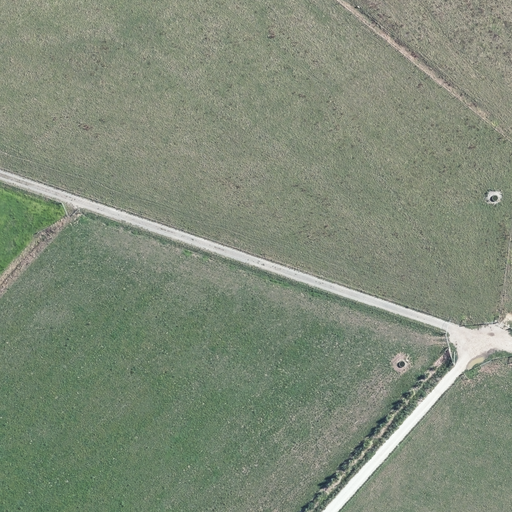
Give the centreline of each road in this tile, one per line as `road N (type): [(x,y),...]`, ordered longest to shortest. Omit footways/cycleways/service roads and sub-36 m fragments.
road 1 (track): [(0,177),(511,349)]
road 2 (track): [(477,339),(323,511)]
